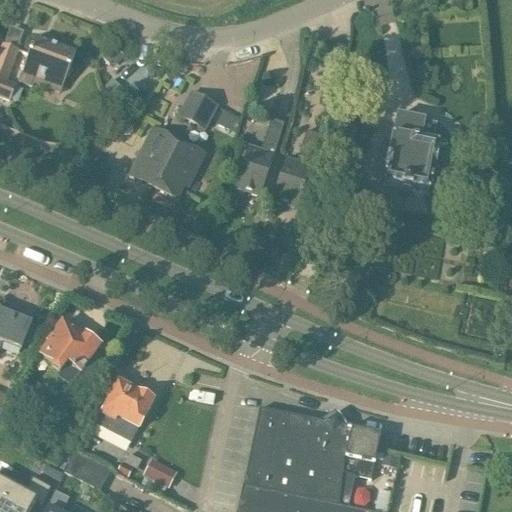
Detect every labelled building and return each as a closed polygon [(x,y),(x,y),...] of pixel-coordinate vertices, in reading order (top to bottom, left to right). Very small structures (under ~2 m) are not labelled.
[(21,74),(47,84),(45,88),(60,94),(61,89),(62,89),(62,88),(75,54),(34,39),(21,74)] [(112,97),(120,88),(112,80),(104,89),(112,97)] [(203,101),(190,95),(178,118),(191,125),(203,101)] [(203,101),(191,125),(205,131),(217,108),(203,101)] [(216,126),(230,134),(236,122),(222,114),(216,126)] [(392,138),(382,185),(411,191),(411,193),(412,194),(413,196),(415,197),(417,198),(418,198),(420,198),(422,197),(424,196),(425,195),(426,194),(428,195),(433,174),(445,176),(450,173),(452,160),(449,156),(437,153),(438,147),(419,144),(423,123),(397,117),(393,138),(392,138)] [(248,149),(234,191),(260,199),(283,125),(270,121),(260,153),(248,149)] [(128,177),(151,188),(165,160),(172,163),(181,145),(152,130),(128,177)] [(285,161),(271,203),(297,211),(320,137),(306,133),(296,164),(285,161)] [(181,145),(172,163),(165,160),(151,188),(177,202),(191,174),(195,176),(205,156),(181,145)] [(0,311),(0,349),(3,343),(21,350),(31,324),(0,311)] [(48,345),(39,358),(52,367),(50,371),(57,376),(55,378),(69,388),(97,351),(96,346),(85,338),(84,339),(62,323),(47,344),(48,345)] [(94,428),(130,446),(137,431),(138,432),(154,402),(153,401),(152,396),(143,391),(139,393),(117,383),(100,416),(100,417),(94,428)] [(0,395),(0,410),(4,413),(10,400),(0,395)] [(259,411),(243,488),(270,494),(286,417),(259,411)] [(286,417),(270,494),(243,488),(237,511),(356,511),(345,510),(351,478),(370,482),(380,436),(347,429),(336,413),(320,424),(286,417)] [(99,494),(100,494),(111,473),(75,454),(64,474),(99,494)] [(381,468),(396,471),(398,458),(383,455),(381,468)] [(144,479),(172,489),(179,471),(151,461),(144,479)] [(24,493),(0,480),(0,511),(30,511),(35,503),(41,507),(51,490),(32,479),(24,493)] [(55,494),(46,511),(63,511),(69,500),(55,494)]
